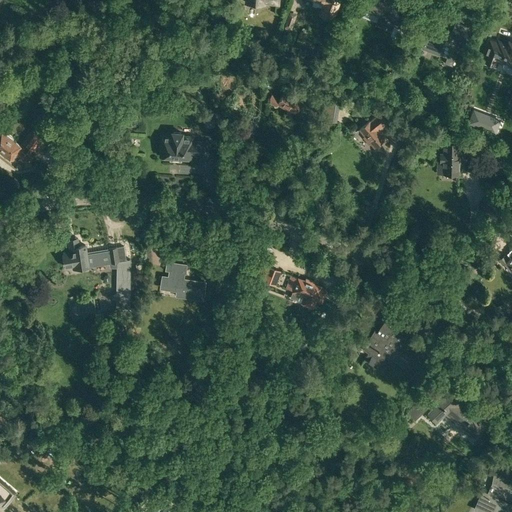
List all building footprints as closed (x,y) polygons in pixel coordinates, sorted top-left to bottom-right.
[(321,12),(333,17),(336,6),(335,6),(336,0),(313,0),(312,4),(323,8),(321,12)] [(389,35),(400,39),(408,15),(403,13),(402,16),(398,15),(399,11),(393,9),(393,8),(392,8),(395,0),(394,0),(384,0),(384,3),(376,0),(353,0),(350,10),(361,14),(360,17),(376,23),(375,25),(385,28),(386,26),(391,28),(389,35)] [(444,63),(452,66),(462,39),(470,42),(474,30),(466,27),(467,26),(455,22),(452,31),(449,30),(445,40),(443,39),(429,34),(423,49),(446,57),(444,63)] [(511,41),(509,40),(508,43),(499,40),(498,42),(491,39),(484,58),(493,62),(495,55),(511,61),(511,41)] [(278,103),(294,113),(301,102),(283,92),(279,99),(271,95),(268,101),(276,106),(278,103)] [(322,119),(334,121),(338,97),(326,95),(322,119)] [(300,109),(293,120),(301,125),(308,114),(300,109)] [(473,111),(469,122),(491,131),(495,121),(473,111)] [(369,142),(375,148),(384,141),(385,143),(388,140),(387,138),(379,129),(388,122),(380,113),(371,120),(370,119),(358,129),(364,136),(363,137),(368,143),(369,142)] [(17,153),(28,162),(33,155),(30,152),(37,143),(41,147),(47,139),(33,128),(20,145),(12,139),(13,137),(9,133),(6,134),(0,129),(0,150),(12,160),(17,153)] [(191,155),(206,156),(207,142),(192,141),(192,136),(182,136),(182,133),(172,132),(172,135),(161,134),(160,156),(170,157),(170,158),(181,159),(181,158),(191,158),(191,155)] [(443,173),(457,173),(457,162),(466,162),(467,147),(465,147),(465,142),(443,141),(443,152),(440,152),(441,154),(440,161),(443,161),(443,173)] [(502,165),(504,159),(494,154),(492,161),(502,165)] [(451,183),(460,187),(463,181),(454,177),(451,183)] [(496,234),(503,235),(504,225),(497,224),(496,234)] [(115,315),(133,316),(133,308),(129,308),(130,259),(126,260),(124,246),(107,248),(108,251),(87,255),(85,245),(78,246),(77,238),(67,240),(69,251),(63,252),(63,255),(62,255),(62,258),(61,259),(62,263),(63,264),(64,267),(71,265),(72,269),(109,264),(110,268),(116,268),(115,292),(112,295),(111,299),(115,300),(115,315)] [(505,263),(511,270),(511,257),(509,260),(505,255),(499,259),(503,264),(505,263)] [(176,294),(203,298),(206,282),(184,279),(184,273),(185,273),(186,265),(167,263),(166,270),(170,271),(169,277),(162,276),(161,285),(177,288),(176,294)] [(256,278),(276,286),(282,271),(262,263),(256,278)] [(290,298),(313,307),(316,299),(322,302),(327,289),(320,287),(321,286),(314,284),(315,281),(307,278),(306,281),(292,275),(287,288),(293,291),(290,298)] [(397,346),(405,351),(411,342),(397,332),(395,335),(391,332),(399,321),(389,314),(377,331),(375,330),(368,340),(365,338),(360,345),(365,348),(363,350),(368,353),(364,360),(378,369),(384,359),(388,352),(392,354),(397,346)] [(416,354),(433,366),(440,356),(423,344),(416,354)] [(447,414),(475,438),(482,429),(478,425),(481,421),(464,406),(465,405),(452,391),(428,413),(437,423),(447,414)] [(407,411),(415,420),(433,403),(425,394),(424,394),(407,411)] [(445,436),(457,429),(455,424),(443,431),(445,436)] [(459,428),(449,437),(458,447),(468,438),(459,428)] [(101,461),(111,464),(113,457),(104,455),(104,454),(87,447),(84,452),(102,459),(101,461)] [(475,509),(482,511),(511,511),(511,504),(497,498),(503,485),(510,487),(511,473),(511,470),(497,467),(494,483),(492,486),(491,488),(488,494),(483,492),(475,509)] [(0,490),(0,506),(8,497),(0,490)]
